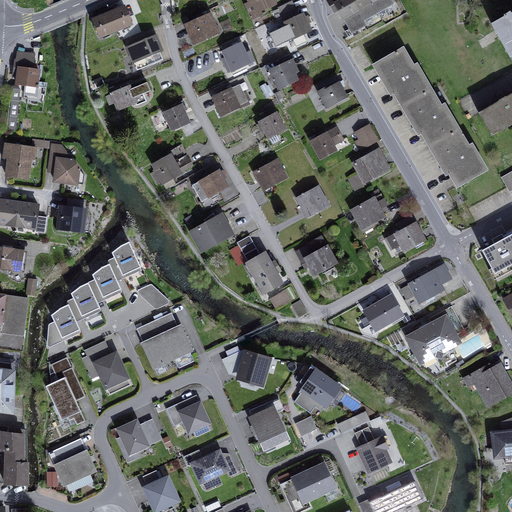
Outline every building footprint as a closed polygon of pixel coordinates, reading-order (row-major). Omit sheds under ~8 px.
[(262,14),(260,10),(275,4),(273,0),(249,0),(251,4),(247,5),(253,18),(262,14)] [(334,14),(339,11),(349,29),(364,21),(352,0),(327,0),(334,14)] [(352,0),(364,21),(378,13),(371,0),(352,0)] [(371,0),(378,13),(394,4),(391,0),(371,0)] [(292,1),(278,8),(282,16),(294,11),(296,10),(292,1)] [(353,35),(352,33),(396,8),(394,4),(378,13),(364,21),(349,29),(345,32),(349,38),(353,35)] [(114,12),(113,8),(108,11),(116,31),(131,24),(124,7),(116,10),(114,12)] [(94,20),(101,37),(116,31),(108,11),(103,13),(104,16),(101,17),(94,20)] [(299,17),(297,17),(294,11),(282,16),(276,19),(278,23),(284,20),(288,28),(266,39),(272,50),(293,40),(296,47),(307,42),(303,34),(311,30),(307,23),(305,18),(303,15),(299,17)] [(493,26),(511,57),(511,56),(511,14),(511,15),(510,13),(505,17),(506,18),(493,26)] [(194,34),(198,42),(219,33),(210,14),(202,18),(201,15),(194,17),(196,21),(186,25),(190,35),(194,34)] [(194,44),(198,42),(194,34),(190,35),(194,44)] [(128,47),(137,71),(161,61),(158,53),(160,52),(162,51),(156,36),(128,47)] [(230,66),(233,71),(249,63),(245,54),(237,38),(221,45),(227,58),(223,60),(226,66),(226,65),(229,64),(230,66)] [(396,91),(394,93),(402,106),(432,89),(418,66),(415,68),(414,66),(404,48),(374,66),(388,90),(393,87),(394,89),(396,91)] [(249,63),(254,61),(250,52),(245,54),(249,63)] [(37,85),(39,71),(33,70),(35,55),(18,53),(17,61),(15,61),(13,76),(18,76),(17,84),(28,86),(36,87),(38,87),(39,85),(37,85)] [(271,72),(279,88),(296,80),(293,72),(296,71),(292,62),(287,64),(284,57),(264,66),(268,73),(271,72)] [(135,103),(137,106),(147,102),(144,94),(151,91),(147,82),(130,89),(129,87),(121,90),(112,94),(112,95),(108,97),(111,104),(116,102),(119,110),(135,103)] [(318,92),(327,108),(347,97),(342,87),(340,85),(339,83),(339,82),(330,87),(329,86),(318,92)] [(239,107),(248,102),(240,85),(232,88),(231,86),(227,88),(228,92),(231,91),(239,107)] [(26,96),(35,97),(36,87),(28,86),(26,96)] [(214,99),(222,115),(239,107),(231,91),(228,92),(227,88),(220,92),(221,95),(214,99)] [(16,130),(20,89),(13,89),(8,129),(16,130)] [(423,132),(421,133),(429,146),(459,129),(446,106),(443,108),(442,106),(432,89),(402,106),(416,130),(421,127),(422,129),(423,132)] [(492,136),(511,124),(511,94),(506,98),(504,95),(498,99),(500,102),(479,113),(492,136)] [(165,113),(173,130),(189,122),(184,111),(187,110),(183,102),(180,103),(181,106),(165,113)] [(264,130),(269,138),(269,137),(276,134),(285,129),(276,114),(260,123),(261,124),(258,125),(261,132),(264,130)] [(357,143),(361,150),(377,141),(370,127),(357,135),(361,141),(357,143)] [(320,159),(336,150),(333,145),(343,140),(337,128),(326,134),(320,137),(311,142),(320,159)] [(474,146),(471,148),(469,146),(459,129),(429,146),(443,170),(448,167),(450,169),(451,171),(449,173),(457,187),(487,169),(474,146)] [(269,137),(273,143),(279,140),(276,134),(269,137)] [(9,159),(7,176),(28,179),(31,159),(35,159),(36,148),(5,144),(3,158),(9,159)] [(80,170),(79,170),(79,169),(62,146),(52,145),(49,166),(56,167),(56,173),(55,181),(83,185),(84,176),(80,170)] [(181,173),(180,173),(192,166),(189,159),(180,164),(176,166),(174,162),(178,160),(186,156),(181,146),(169,153),(170,156),(153,165),(165,186),(174,181),(172,178),(181,173)] [(365,183),(389,170),(378,150),(376,152),(368,156),(354,163),(360,175),(365,183)] [(270,183),(272,186),(287,178),(277,160),(268,165),(266,162),(259,166),(260,169),(254,173),(262,188),(270,183)] [(192,186),(201,202),(227,187),(223,180),(226,178),(224,174),(221,176),(219,173),(218,171),(192,186)] [(510,192),(511,190),(511,172),(502,178),(510,192)] [(365,183),(360,175),(351,180),(356,189),(365,184),(365,183)] [(307,214),(309,217),(329,206),(318,186),(304,194),(303,193),(302,194),(302,195),(296,198),(306,215),(307,214)] [(378,224),(377,221),(385,217),(381,209),(387,205),(381,194),(352,210),(363,232),(378,224)] [(72,233),(72,229),(83,231),(84,222),(85,211),(83,210),(84,201),(69,199),(68,208),(61,208),(58,231),(72,233)] [(0,223),(8,225),(9,222),(16,223),(19,203),(0,200),(0,223)] [(91,215),(89,215),(90,207),(86,206),(86,201),(84,201),(83,210),(85,211),(84,222),(91,223),(91,215)] [(37,217),(39,206),(19,203),(16,223),(23,224),(23,227),(35,229),(35,232),(45,234),(47,218),(37,217)] [(191,232),(202,251),(232,234),(222,215),(216,218),(214,215),(205,220),(207,223),(191,232)] [(397,223),(401,231),(415,223),(411,216),(397,223)] [(401,244),(405,251),(425,240),(420,231),(415,223),(401,231),(386,239),(392,249),(401,244)] [(492,268),(495,274),(509,266),(511,264),(511,234),(505,238),(494,244),(482,250),(492,268)] [(492,239),(494,244),(505,238),(502,234),(492,239)] [(260,254),(249,236),(237,243),(248,261),(260,254)] [(310,265),(314,274),(321,270),(335,262),(321,236),(310,243),(311,245),(297,253),(303,265),(308,262),(310,265)] [(115,258),(123,275),(140,267),(129,242),(122,246),(113,253),(115,258)] [(0,268),(25,271),(27,256),(20,255),(20,251),(1,249),(1,245),(0,245),(0,268)] [(264,292),(282,283),(276,273),(271,264),(265,254),(245,266),(252,277),(255,276),(264,292)] [(108,262),(109,265),(117,282),(141,271),(140,267),(123,275),(115,258),(110,260),(108,262)] [(275,262),(271,264),(276,273),(280,271),(275,262)] [(337,265),(335,262),(321,270),(323,273),(337,265)] [(117,282),(109,265),(102,268),(93,275),(95,280),(103,297),(121,289),(117,282)] [(434,296),(444,290),(442,285),(441,283),(451,277),(444,265),(429,273),(427,270),(419,274),(421,277),(409,284),(410,285),(401,290),(407,299),(415,295),(419,303),(421,303),(434,296)] [(509,266),(495,274),(492,268),(489,270),(494,280),(511,271),(509,266)] [(103,297),(95,280),(88,283),(98,304),(121,293),(122,291),(121,289),(103,297)] [(98,304),(88,283),(81,287),(72,294),(74,298),(82,316),(100,308),(98,304)] [(138,294),(154,308),(157,309),(168,304),(169,302),(168,300),(151,285),(139,290),(138,292),(138,294)] [(291,301),(297,298),(291,288),(285,291),(291,301)] [(271,299),(277,309),(291,301),(285,291),(271,299)] [(0,335),(1,329),(24,333),(28,299),(0,294),(0,335)] [(365,333),(374,336),(376,331),(403,315),(391,296),(378,303),(374,306),(365,311),(372,324),(363,330),(365,333)] [(421,303),(424,307),(436,300),(434,296),(421,303)] [(67,303),(68,305),(76,322),(100,311),(100,308),(82,316),(74,298),(69,301),(67,303)] [(293,305),(299,317),(306,313),(300,301),(293,305)] [(76,322),(68,305),(61,308),(52,315),(55,322),(62,338),(80,329),(76,322)] [(460,341),(456,335),(463,331),(450,307),(429,319),(431,321),(432,324),(425,327),(441,358),(444,350),(454,345),(460,341)] [(172,313),(168,314),(175,328),(178,327),(172,313)] [(154,321),(172,360),(175,358),(190,352),(192,351),(181,326),(178,327),(175,328),(168,314),(154,321)] [(142,343),(154,368),(165,363),(172,360),(154,321),(140,327),(147,341),(143,343),(142,343)] [(425,327),(432,324),(431,321),(418,328),(420,330),(425,327)] [(49,346),(51,346),(51,347),(80,333),(81,332),(80,329),(62,338),(55,322),(50,324),(49,326),(48,344),(49,346)] [(147,341),(140,327),(137,329),(143,343),(147,341)] [(423,363),(435,356),(441,358),(425,327),(420,330),(414,333),(411,328),(405,332),(416,353),(419,354),(423,363)] [(108,357),(111,355),(105,342),(102,343),(108,357)] [(106,388),(128,378),(122,365),(116,353),(111,355),(108,357),(102,343),(85,351),(88,357),(83,359),(91,376),(99,372),(100,375),(106,388)] [(444,350),(441,358),(456,350),(454,345),(444,350)] [(237,370),(239,375),(238,377),(262,384),(270,359),(242,351),(224,359),(230,373),(237,370)] [(190,352),(175,358),(179,368),(194,361),(190,352)] [(420,364),(423,363),(419,354),(416,353),(412,356),(420,364)] [(423,363),(425,366),(441,358),(435,356),(423,363)] [(63,372),(72,368),(67,357),(51,365),(58,380),(46,386),(61,420),(68,417),(81,411),(76,401),(63,372)] [(0,410),(1,406),(12,407),(19,362),(0,359),(0,410)] [(237,370),(230,373),(224,359),(222,360),(228,374),(238,377),(239,375),(237,370)] [(158,376),(168,371),(165,363),(154,368),(158,376)] [(505,396),(503,393),(511,387),(511,385),(505,372),(503,373),(498,365),(491,369),(484,373),(481,369),(471,375),(475,382),(488,406),(505,396)] [(488,365),(481,369),(484,373),(491,369),(488,365)] [(300,372),(304,375),(302,379),(300,382),(304,385),(306,386),(302,392),(300,393),(294,402),(310,414),(315,407),(321,411),(327,403),(338,389),(339,387),(311,366),(309,370),(305,367),(300,372)] [(81,399),(85,397),(72,368),(63,372),(76,401),(81,399)] [(465,378),(469,385),(475,382),(471,375),(465,378)] [(106,388),(109,395),(131,385),(128,378),(106,388)] [(511,392),(511,387),(503,393),(505,396),(511,392)] [(327,403),(334,408),(345,394),(338,389),(327,403)] [(181,412),(200,404),(196,395),(177,404),(181,412)] [(252,418),(268,410),(265,405),(278,399),(282,407),(275,410),(276,413),(284,410),(279,397),(249,411),(252,418)] [(275,410),(282,407),(278,399),(265,405),(268,410),(252,418),(251,418),(254,426),(252,427),(255,434),(258,433),(260,439),(265,449),(288,438),(284,430),(276,413),(275,410)] [(200,404),(181,412),(177,404),(166,409),(174,427),(185,422),(189,432),(193,430),(196,437),(210,431),(207,424),(209,423),(200,404)] [(74,419),(77,425),(85,421),(81,411),(68,417),(69,421),(74,419)] [(366,412),(338,424),(342,434),(370,421),(366,412)] [(311,417),(296,424),(301,436),(317,429),(311,417)] [(373,428),(383,423),(380,417),(370,422),(373,428)] [(511,418),(501,422),(502,432),(501,432),(501,435),(493,436),(496,457),(505,456),(511,455),(511,418)] [(145,439),(158,433),(152,420),(139,426),(145,439)] [(158,433),(145,439),(139,426),(137,421),(118,429),(122,437),(117,439),(125,456),(136,451),(161,440),(158,433)] [(0,431),(23,435),(24,463),(28,463),(27,429),(0,425),(0,431)] [(361,447),(358,448),(369,472),(390,462),(384,449),(387,448),(382,438),(375,441),(369,427),(355,433),(361,447)] [(267,453),(292,442),(286,429),(284,430),(288,438),(265,449),(267,453)] [(28,463),(24,463),(23,435),(0,431),(0,449),(3,449),(6,450),(5,463),(5,484),(28,485),(28,463)] [(387,448),(391,446),(386,435),(382,438),(387,448)] [(82,452),(87,450),(84,444),(81,438),(77,440),(82,452)] [(92,480),(89,474),(96,471),(92,462),(90,457),(87,450),(82,452),(77,440),(49,453),(64,486),(72,482),(74,481),(77,487),(92,480)] [(128,462),(139,457),(136,451),(125,456),(128,462)] [(219,451),(202,459),(198,451),(185,457),(189,466),(192,464),(201,483),(204,481),(217,475),(228,470),(221,454),(219,451)] [(231,476),(237,473),(229,455),(221,454),(228,470),(231,476)] [(324,493),(334,488),(324,465),(288,481),(292,490),(285,493),(293,511),(299,511),(308,508),(304,502),(307,500),(324,493)] [(145,481),(146,485),(160,478),(156,471),(143,477),(145,481)] [(204,481),(207,489),(221,483),(217,475),(204,481)] [(168,478),(145,488),(155,511),(161,508),(173,503),(178,500),(168,478)] [(92,480),(77,487),(74,481),(72,482),(75,489),(93,481),(92,480)] [(285,493),(292,490),(288,481),(281,484),(285,493)] [(393,511),(423,498),(415,481),(383,496),(369,502),(373,511),(393,511)] [(328,502),(339,497),(334,488),(324,493),(328,502)] [(383,496),(382,493),(359,504),(363,511),(373,511),(369,502),(383,496)] [(161,508),(162,511),(164,511),(175,507),(173,503),(161,508)]
